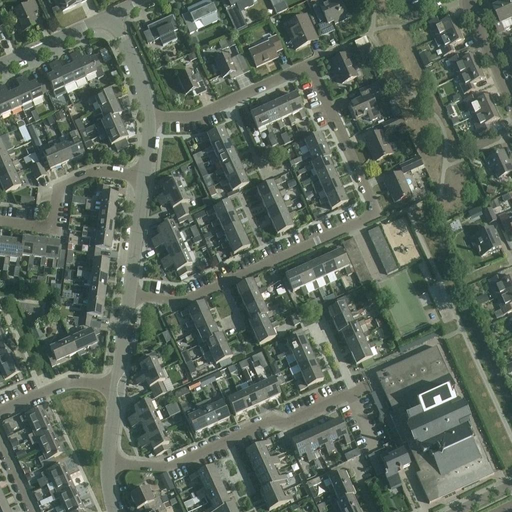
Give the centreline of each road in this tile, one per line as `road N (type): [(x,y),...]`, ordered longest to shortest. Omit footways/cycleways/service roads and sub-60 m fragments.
road 1 (residential): [(231,100),(305,70),(376,213),(182,302),(128,295)]
road 2 (residential): [(110,465),(171,467),(350,394)]
road 3 (residential): [(0,222),(49,228),(62,184),(90,173),(145,177)]
